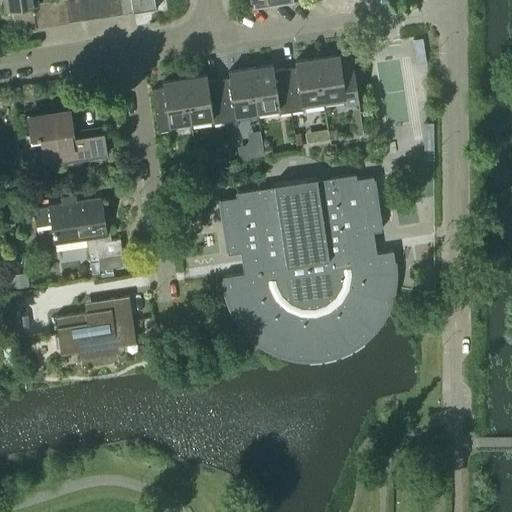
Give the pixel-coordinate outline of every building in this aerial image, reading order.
[(37,0),(2,0),(4,9),(8,8),(11,31),(36,27),(46,25),(43,1),(38,2),(37,0)] [(54,0),(52,0),(43,1),(46,25),(58,23),(54,0)] [(66,0),(54,0),(58,23),(69,22),(66,0)] [(77,0),(66,0),(69,22),(81,20),(77,0)] [(99,17),(95,0),(83,0),(87,19),(99,17)] [(107,0),(95,0),(99,17),(110,15),(107,0)] [(119,0),(107,0),(110,15),(121,14),(119,0)] [(119,0),(121,14),(132,12),(157,9),(155,0),(119,0)] [(339,54),(317,57),(323,100),(344,97),(345,103),(358,101),(351,58),(340,60),(339,54)] [(295,67),(284,68),(291,111),(303,109),(302,104),(323,100),(317,57),(294,60),(295,67)] [(272,64),(250,67),(257,111),(278,107),(279,113),(291,111),(284,68),(273,70),(272,64)] [(229,77),(218,78),(224,121),(237,119),(236,114),(257,111),(250,67),(228,70),(229,77)] [(206,74),(184,77),(190,121),(211,117),(212,123),(224,121),(218,78),(207,80),(206,74)] [(190,121),(184,77),(162,80),(162,87),(151,88),(157,131),(170,129),(169,124),(190,121)] [(39,137),(43,164),(107,154),(103,127),(73,131),(70,109),(26,116),(30,138),(39,137)] [(227,253),(244,250),(247,271),(222,275),(224,286),(225,293),(227,301),(230,308),(234,315),(238,321),(243,327),(248,333),(253,338),(259,343),(266,347),(273,350),(280,353),(287,355),(294,357),(302,358),(310,358),(317,358),(325,357),(332,355),(340,352),(347,349),(354,346),(360,341),(366,336),(371,331),(377,325),(381,319),(385,312),(388,305),(391,298),(393,291),(394,283),(395,275),(395,267),(394,260),(392,249),(372,252),(369,231),(381,229),(372,175),(356,177),(355,172),(316,178),(316,176),(273,182),(274,185),(235,191),(236,195),(219,198),(227,253)] [(51,223),(54,243),(86,238),(89,257),(97,256),(99,269),(123,265),(121,252),(122,252),(120,238),(107,240),(100,198),(76,201),(75,195),(61,197),(62,203),(32,208),(35,225),(51,223)] [(110,307),(55,315),(60,353),(117,344),(116,339),(133,336),(134,342),(136,342),(129,294),(108,298),(110,307)]
